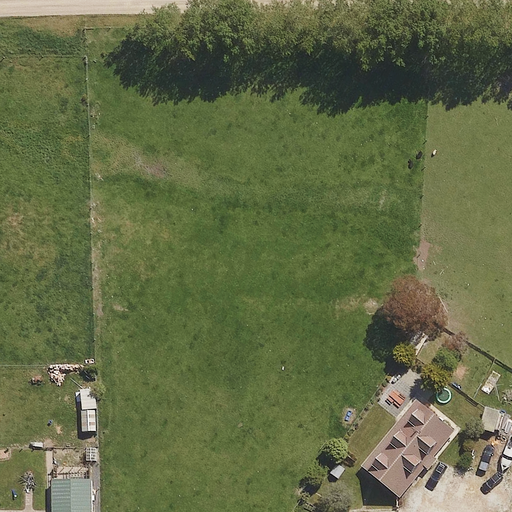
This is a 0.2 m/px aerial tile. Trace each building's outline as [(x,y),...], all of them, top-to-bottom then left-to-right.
[(95,386),(81,387),(83,408),(97,407),(95,386)] [(458,429),(421,398),(363,468),(400,499),(458,429)] [(500,413),(487,409),(481,429),(495,433),(500,413)] [(97,413),(84,414),(84,434),(97,434),(97,413)] [(91,511),(91,482),(53,482),(53,511),(91,511)]
